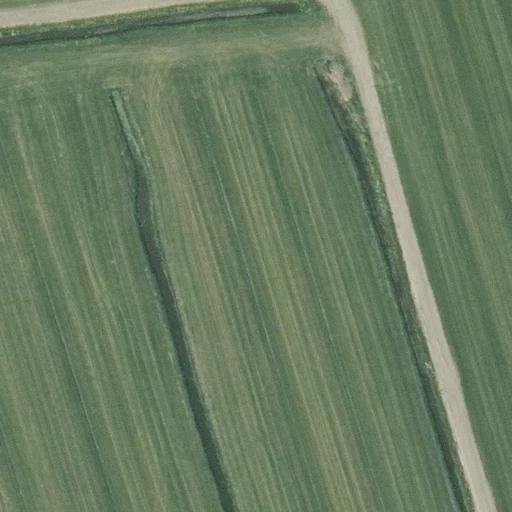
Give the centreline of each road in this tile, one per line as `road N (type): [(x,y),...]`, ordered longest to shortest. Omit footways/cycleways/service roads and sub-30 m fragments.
road 1 (track): [(487,511),(328,0)]
road 2 (track): [(164,0),(0,20)]
